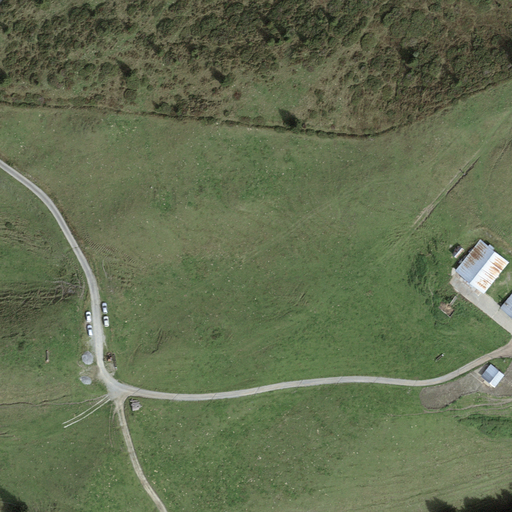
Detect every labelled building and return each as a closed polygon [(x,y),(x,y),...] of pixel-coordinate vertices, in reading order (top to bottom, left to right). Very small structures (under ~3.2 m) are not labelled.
[(484,294),(509,262),(480,239),(455,271),(484,294)] [(462,252),(457,248),(450,256),(455,260),(462,252)] [(108,295),(120,293),(116,273),(104,276),(108,295)] [(511,293),(500,308),(511,317),(511,293)] [(504,375),(490,364),(481,377),(494,388),(504,375)]
